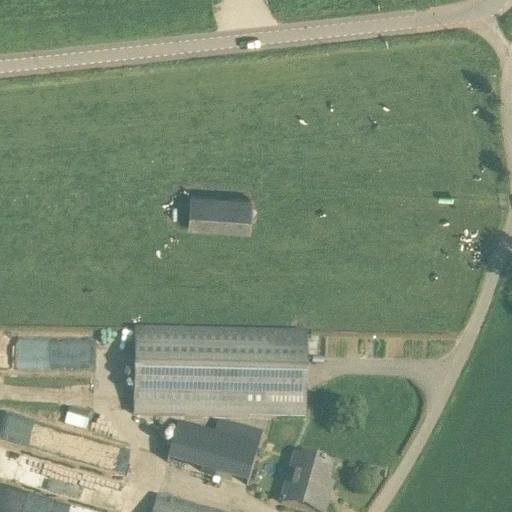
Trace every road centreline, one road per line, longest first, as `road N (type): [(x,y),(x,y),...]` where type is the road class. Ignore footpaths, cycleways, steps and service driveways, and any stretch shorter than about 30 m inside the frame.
road 1 (tertiary): [(0,68),(481,10)]
road 2 (unclassified): [(511,251),(444,410),(381,511)]
